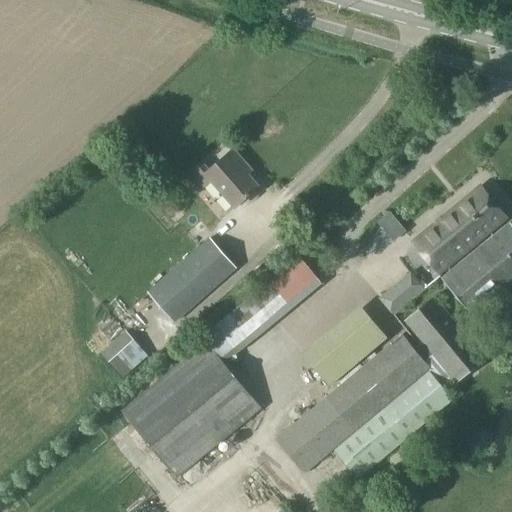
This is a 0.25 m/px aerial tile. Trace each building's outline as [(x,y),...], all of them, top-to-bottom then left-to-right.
[(257,186),(240,166),(244,163),(233,149),(208,170),(203,164),(193,173),(204,185),(210,180),(233,207),(248,195),(248,194),(257,186)] [(505,216),(480,186),(414,242),(439,271),(505,216)] [(511,283),(511,224),(510,222),(441,278),(472,316),(511,283)] [(233,268),(207,238),(146,290),(172,320),(233,268)] [(200,334),(204,338),(119,407),(173,474),(257,406),(218,357),(317,277),(296,251),(200,334)] [(379,298),(393,314),(424,288),(411,272),(379,298)] [(422,341),(432,353),(454,381),(483,358),(434,296),(405,320),(422,341)] [(307,359),(330,386),(386,338),(363,311),(307,359)] [(423,361),(412,349),(400,334),(273,436),(301,471),(330,447),(354,478),(451,399),(426,369),(428,368),(423,361)]
